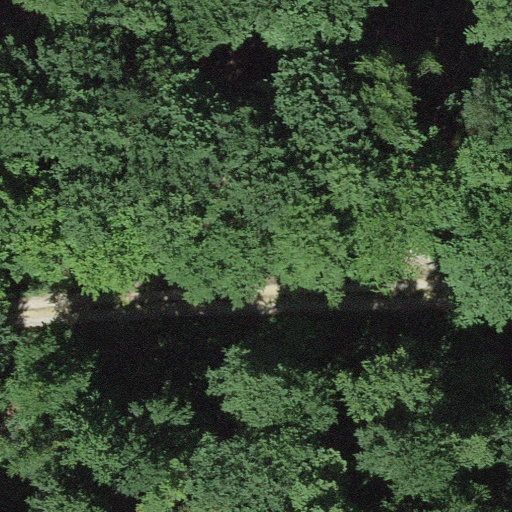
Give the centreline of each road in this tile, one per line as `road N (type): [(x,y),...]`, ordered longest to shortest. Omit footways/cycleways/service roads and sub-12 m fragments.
road 1 (track): [(0,326),(511,290)]
road 2 (track): [(483,292),(0,136)]
